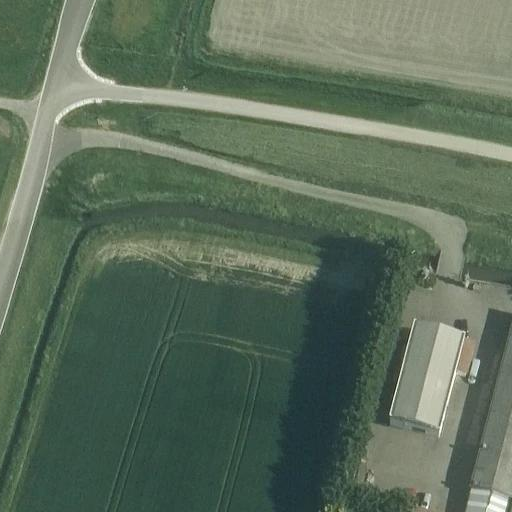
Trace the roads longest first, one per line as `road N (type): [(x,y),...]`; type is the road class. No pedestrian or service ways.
road 1 (unclassified): [(511,156),(198,100),(55,89)]
road 2 (unclassified): [(0,279),(55,89)]
